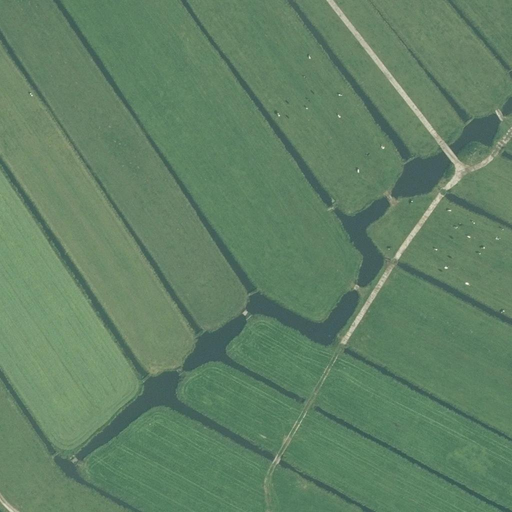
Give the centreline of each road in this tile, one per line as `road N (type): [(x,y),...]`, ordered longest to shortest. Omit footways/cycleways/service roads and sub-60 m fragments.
road 1 (track): [(511,130),(493,155),(450,185),(391,268),(272,464),(267,502)]
road 2 (track): [(328,0),(439,142)]
